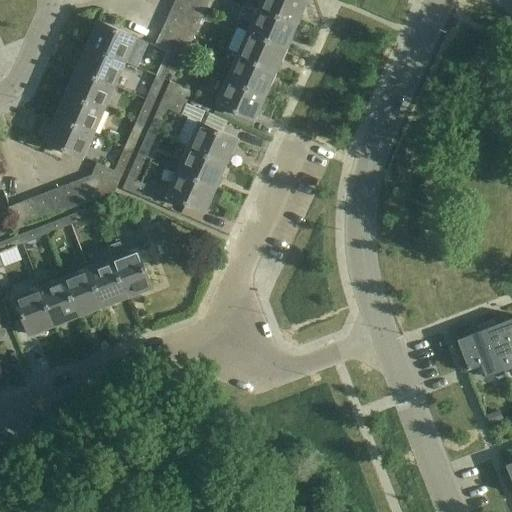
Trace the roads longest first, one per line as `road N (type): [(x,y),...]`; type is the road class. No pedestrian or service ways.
road 1 (residential): [(443,0),(361,188),(357,239),(383,336)]
road 2 (residential): [(0,412),(213,331)]
road 3 (residential): [(213,331),(299,152)]
road 4 (residential): [(383,336),(450,511)]
road 5 (residential): [(383,336),(288,368),(213,331)]
